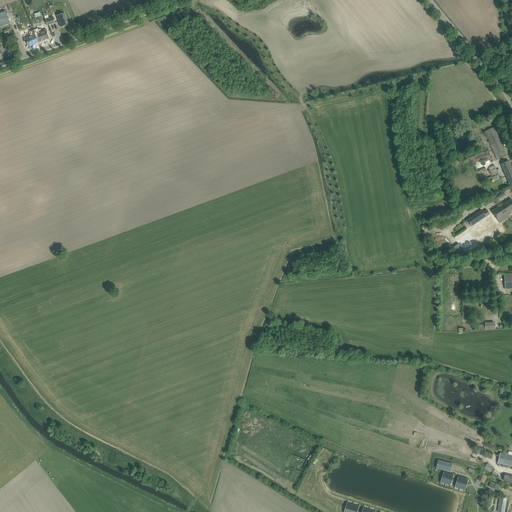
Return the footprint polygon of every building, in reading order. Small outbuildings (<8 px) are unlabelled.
[(0,26),(10,23),(5,11),(0,12),(0,26)] [(57,16),(61,27),(68,25),(64,13),(57,16)] [(47,25),(55,23),(53,17),(45,20),(47,25)] [(25,47),(41,41),(49,38),(44,26),(37,29),(33,31),(35,35),(22,39),(25,47)] [(506,155),(494,127),(490,129),(484,132),(496,159),(501,157),(506,155)] [(486,159),(491,158),(488,151),(474,156),(474,157),(473,157),(472,157),(465,160),(467,166),(486,159)] [(504,163),(501,164),(511,186),(511,185),(511,169),(508,161),(504,163)] [(492,176),(498,174),(494,165),(488,168),(492,176)] [(497,200),(505,195),(503,192),(495,197),(497,200)] [(506,214),(511,210),(511,200),(511,199),(494,210),(492,211),(500,223),(502,222),(509,217),(506,214)] [(445,213),(453,211),(451,206),(437,210),(438,215),(445,213)] [(482,210),(469,218),(467,220),(471,226),(473,224),(489,214),(487,210),(485,211),(483,212),(482,210)] [(462,249),(456,253),(459,257),(465,253),(462,249)] [(511,455),(500,453),(498,463),(511,466),(511,455)] [(311,454),(308,459),(315,464),(319,459),(311,454)] [(438,460),(436,468),(451,472),(452,464),(438,460)] [(484,468),(490,473),(493,469),(487,464),(484,468)] [(450,485),(453,477),(454,477),(454,476),(453,476),(453,475),(444,472),(441,482),(450,485)] [(487,477),(482,474),(481,474),(480,476),(478,480),(483,483),(487,477)] [(465,490),(467,482),(468,482),(468,481),(468,480),(458,477),(455,487),(465,490)] [(499,490),(501,486),(491,482),(489,486),(499,490)] [(499,497),(497,511),(504,511),(507,498),(499,497)] [(347,503),(344,511),(356,511),(357,511),(357,510),(359,506),(347,503)]
